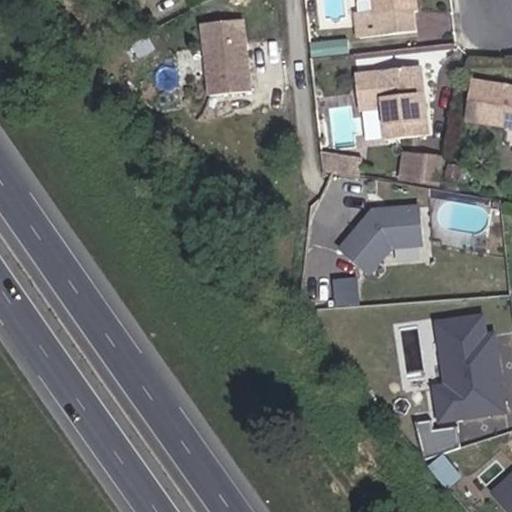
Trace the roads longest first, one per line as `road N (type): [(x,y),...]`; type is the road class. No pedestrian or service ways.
road 1 (motorway): [(242,511),(0,169)]
road 2 (motorway): [(0,281),(165,511)]
road 3 (unknown): [(287,0),(284,79),(302,137)]
